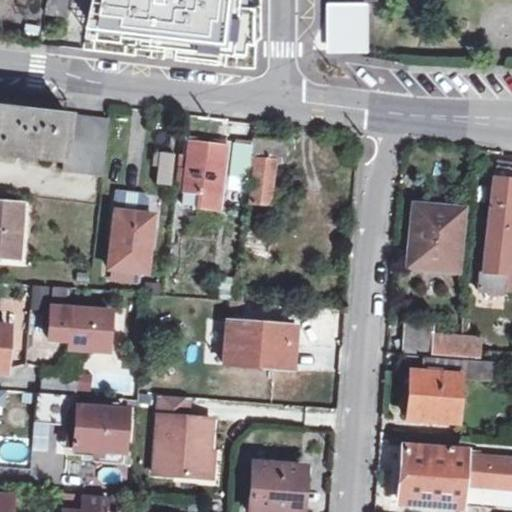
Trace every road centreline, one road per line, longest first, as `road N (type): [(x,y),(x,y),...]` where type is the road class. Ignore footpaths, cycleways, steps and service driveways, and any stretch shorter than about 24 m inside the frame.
road 1 (residential): [(353,511),(391,115)]
road 2 (unclassified): [(0,60),(92,83),(279,99)]
road 3 (residential): [(391,115),(511,132)]
road 4 (residential): [(511,114),(391,115)]
